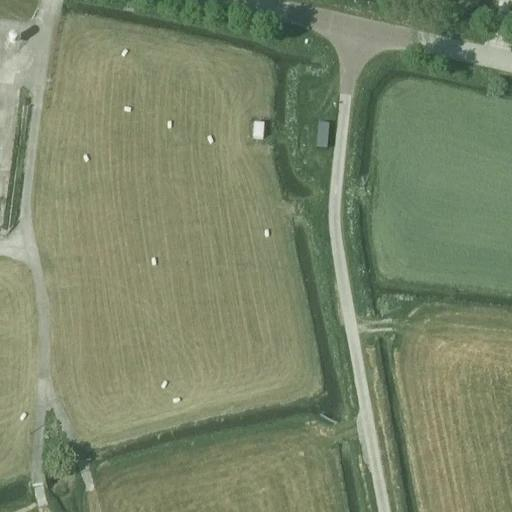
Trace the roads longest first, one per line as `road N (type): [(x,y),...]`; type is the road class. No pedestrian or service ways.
road 1 (unclassified): [(356,27),(334,232),(383,511)]
road 2 (track): [(25,231),(43,323),(36,483),(44,511)]
road 3 (tertiary): [(356,27),(511,61)]
road 4 (track): [(43,382),(76,446),(95,511)]
road 5 (tertiary): [(238,0),(356,27)]
